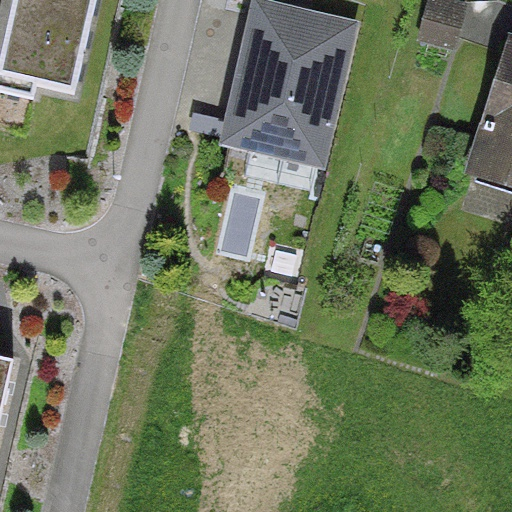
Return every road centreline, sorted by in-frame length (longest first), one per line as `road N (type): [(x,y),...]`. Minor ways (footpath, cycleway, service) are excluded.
road 1 (residential): [(119,263),(179,0)]
road 2 (residential): [(63,511),(119,263)]
road 3 (residential): [(119,263),(0,238)]
